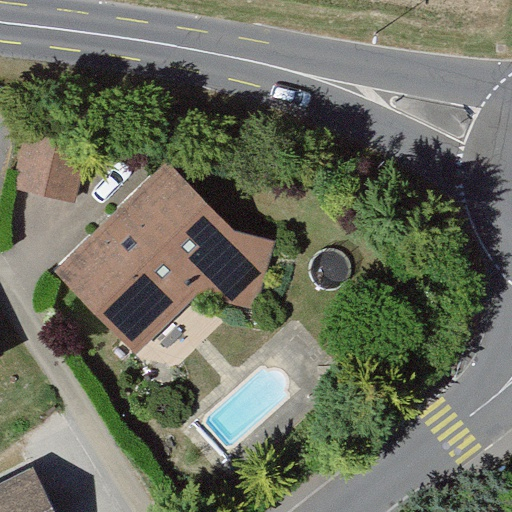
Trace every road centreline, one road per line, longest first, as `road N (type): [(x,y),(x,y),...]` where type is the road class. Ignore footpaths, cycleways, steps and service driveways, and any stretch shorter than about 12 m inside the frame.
road 1 (secondary): [(215,57),(491,189)]
road 2 (secondary): [(511,101),(215,57)]
road 3 (secondary): [(0,24),(215,57)]
road 4 (residential): [(344,511),(511,380)]
